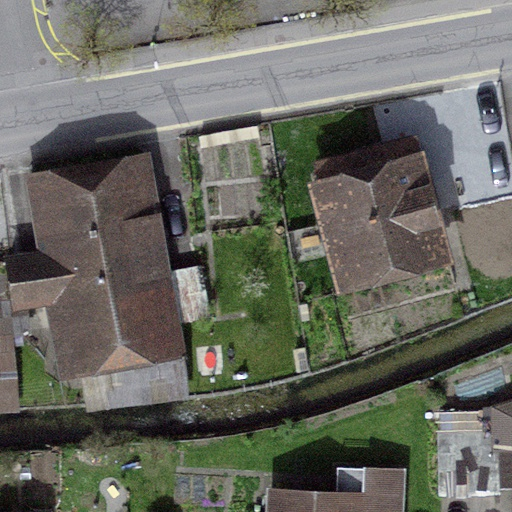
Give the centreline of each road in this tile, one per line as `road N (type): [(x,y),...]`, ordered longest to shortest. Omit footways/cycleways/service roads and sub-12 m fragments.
road 1 (unclassified): [(511,38),(18,121)]
road 2 (residential): [(0,0),(18,121)]
